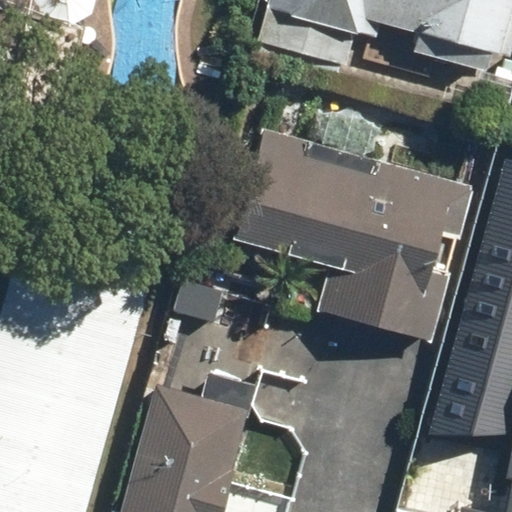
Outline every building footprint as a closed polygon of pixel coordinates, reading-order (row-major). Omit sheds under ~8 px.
[(511,7),(511,0),(267,0),(256,39),(344,64),(353,32),(374,38),(379,20),(416,30),(411,48),(485,69),(490,51),(499,54),(511,7)] [(511,195),(261,130),(232,238),(323,262),(311,307),(447,343),(459,298),(511,311),(511,195)] [(85,511),(159,246),(25,209),(0,299),(0,511),(85,511)] [(439,421),(493,431),(507,358),(454,347),(439,421)] [(220,511),(250,408),(149,380),(112,511),(220,511)] [(498,510),(460,504),(459,511),(511,511),(511,452),(508,475),(511,475),(507,511),(498,510)]
